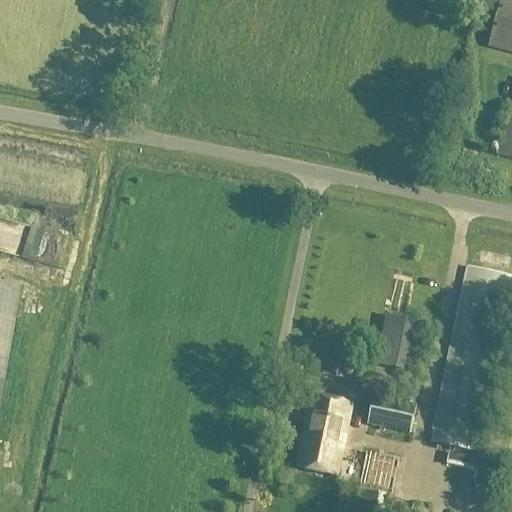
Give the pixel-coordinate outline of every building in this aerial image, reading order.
[(511,0),(498,0),(493,17),(484,49),(511,56),(511,0)] [(511,89),(494,157),(511,162),(511,89)] [(0,246),(8,247),(11,219),(0,218),(0,246)] [(464,270),(428,446),(475,456),(511,280),(464,270)] [(0,405),(18,288),(0,285),(0,405)] [(384,320),(374,368),(411,376),(422,328),(384,320)] [(319,342),(311,376),(347,384),(354,349),(319,342)] [(348,408),(309,400),(294,472),(333,480),(348,408)] [(371,400),(366,427),(406,435),(412,408),(371,400)] [(367,459),(356,511),(384,511),(394,464),(367,459)]
